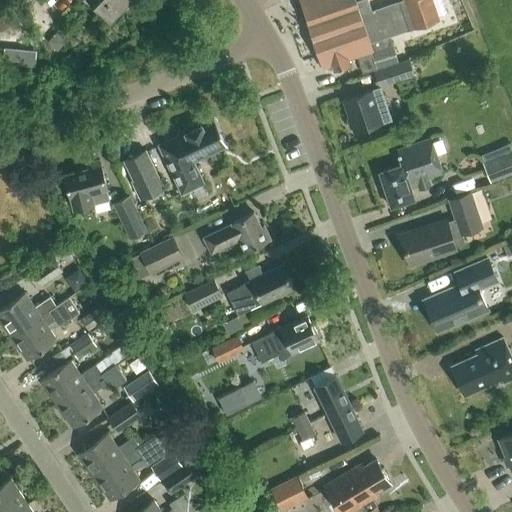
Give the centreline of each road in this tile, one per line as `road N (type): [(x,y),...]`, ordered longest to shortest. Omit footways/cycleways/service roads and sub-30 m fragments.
road 1 (unclassified): [(467,511),(412,411),(267,38)]
road 2 (unclassified): [(267,38),(85,111),(0,115)]
road 3 (residential): [(74,511),(0,396)]
